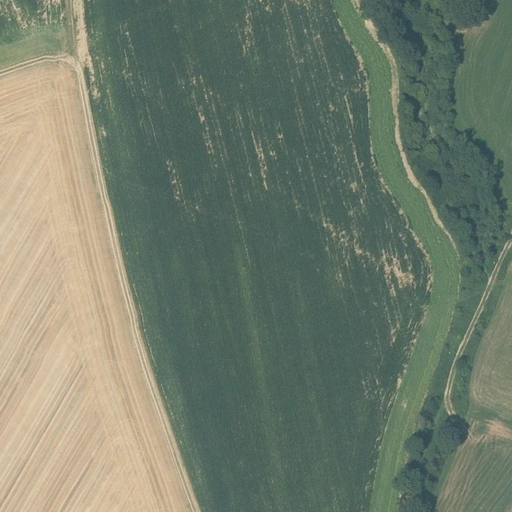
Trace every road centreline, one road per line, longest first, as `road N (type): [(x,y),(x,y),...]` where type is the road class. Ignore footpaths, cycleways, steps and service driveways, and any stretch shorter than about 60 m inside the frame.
road 1 (track): [(195,511),(132,329),(71,52),(67,0)]
road 2 (track): [(406,511),(417,457),(489,274)]
